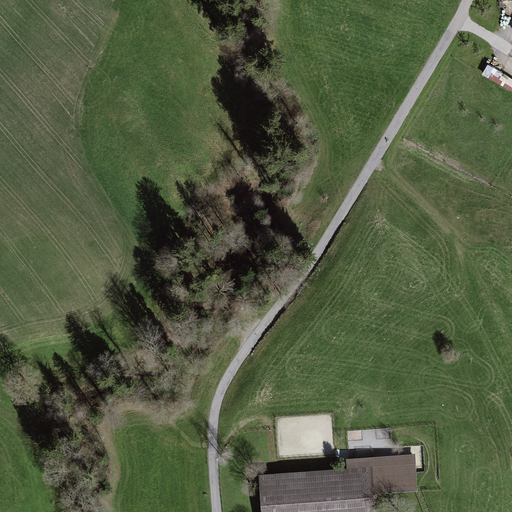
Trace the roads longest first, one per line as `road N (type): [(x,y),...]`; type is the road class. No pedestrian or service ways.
road 1 (unclassified): [(219,511),(212,448),(232,379),(289,328),(320,285),(352,204),(471,0)]
road 2 (track): [(212,448),(197,448),(164,417),(145,411),(109,421),(120,476),(111,511)]
